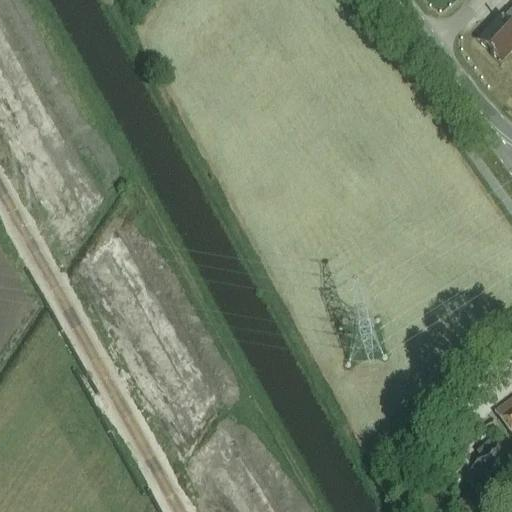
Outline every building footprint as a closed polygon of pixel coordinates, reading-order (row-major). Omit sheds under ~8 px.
[(511,12),(511,14),(503,22),(501,21),(478,45),(500,65),(511,52),(511,12)] [(511,403),(495,415),(511,438),(511,403)] [(457,437),(439,455),(452,467),(469,449),(457,437)] [(471,471),(481,482),(482,496),(496,497),(502,503),(511,493),(511,449),(504,441),(471,471)] [(456,506),(461,511),(474,511),(476,511),(464,498),(456,506)]
